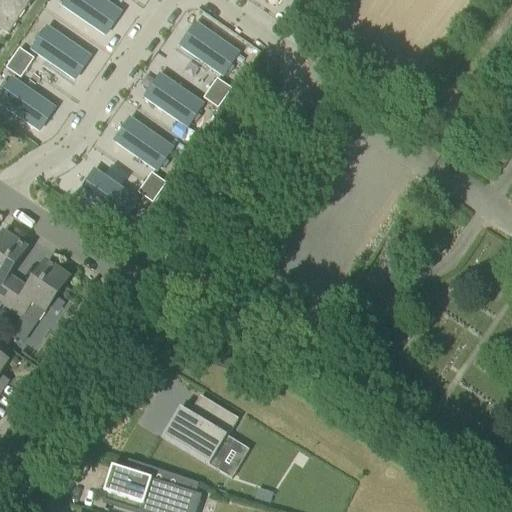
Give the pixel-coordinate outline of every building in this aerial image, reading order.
[(18,0),(0,0),(0,29),(9,36),(28,6),(18,0)] [(111,0),(107,0),(102,10),(90,3),(80,21),(116,42),(133,13),(111,0)] [(175,46),(196,56),(205,35),(185,26),(175,46)] [(12,60),(27,70),(34,60),(19,50),(12,60)] [(27,70),(12,60),(6,70),(21,80),(27,70)] [(71,117),(93,81),(69,66),(62,77),(55,72),(39,98),(71,117)] [(232,91),(225,86),(217,80),(210,90),(225,101),(232,91)] [(225,101),(210,90),(203,100),(212,106),(218,110),(225,101)] [(145,185),(160,195),(166,185),(151,175),(145,185)] [(160,195),(145,185),(138,195),(153,205),(160,195)] [(0,304),(2,306),(21,279),(11,273),(26,251),(4,236),(0,241),(0,304)] [(21,279),(2,306),(23,320),(34,304),(46,313),(69,279),(47,264),(31,286),(21,279)] [(345,388),(316,368),(309,378),(339,398),(345,388)] [(161,441),(164,442),(171,446),(209,469),(217,473),(234,444),(226,439),(237,422),(199,399),(188,417),(181,413),(177,421),(174,419),(162,439),(161,438),(160,440),(161,441)] [(127,461),(124,472),(111,468),(103,493),(104,494),(102,503),(131,511),(178,511),(184,495),(200,500),(201,496),(195,495),(198,485),(127,461)]
